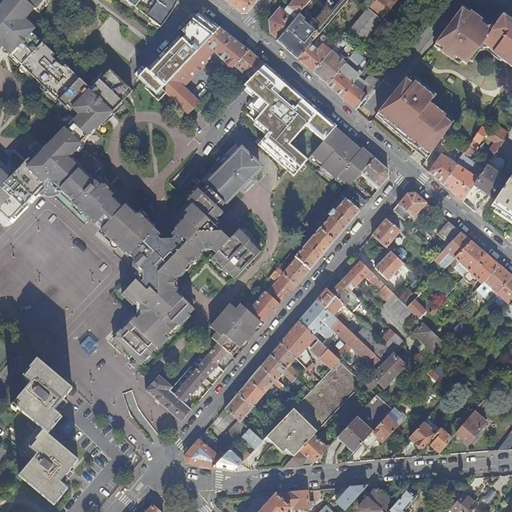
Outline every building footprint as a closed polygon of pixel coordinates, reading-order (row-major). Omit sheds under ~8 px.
[(94,182),(93,184),(78,170),(80,168),(68,157),(81,143),(81,142),(94,129),(96,131),(134,91),(110,69),(91,88),(61,59),(58,61),(54,57),(56,55),(32,32),(35,29),(25,20),(32,11),(34,9),(23,0),(6,0),(0,7),(0,209),(10,220),(40,189),(49,179),(60,190),(73,203),(72,205),(90,222),(92,220),(96,224),(102,229),(101,230),(129,256),(130,256),(135,261),(133,262),(132,265),(133,267),(134,269),(136,270),(138,270),(140,268),(143,271),(143,280),(139,284),(136,280),(122,294),(134,305),(137,303),(142,307),(142,317),(138,321),(135,317),(116,337),(137,356),(132,362),(135,365),(138,362),(140,364),(153,350),(152,350),(157,345),(158,347),(167,338),(166,336),(178,324),(179,325),(189,315),(187,314),(193,307),(190,305),(195,299),(190,294),(184,300),(174,291),(175,286),(176,286),(176,277),(178,275),(179,276),(184,270),(182,267),(192,256),(195,259),(200,253),(199,252),(203,249),(213,248),(217,252),(214,256),(237,278),(260,252),(249,242),(250,241),(233,225),(228,230),(219,221),(218,222),(214,218),(222,211),(219,209),(225,203),(220,199),(207,186),(208,184),(242,149),(230,138),(221,147),(227,153),(209,172),(210,172),(202,181),(205,183),(188,200),(193,205),(186,212),(188,215),(185,219),(186,220),(175,230),(176,232),(172,236),(174,237),(172,239),(170,239),(171,244),(165,244),(161,240),(158,238),(160,235),(155,230),(156,230),(144,219),(143,220),(137,214),(136,215),(126,205),(122,209),(115,203),(111,199),(113,197),(101,186),(99,187),(94,182)] [(51,0),(126,0),(161,27),(167,21),(171,14),(176,5),(178,0),(23,0),(34,9),(35,8),(41,13),(51,0)] [(226,0),(243,14),(247,13),(257,0),(256,0),(226,0)] [(288,4),(283,10),(295,19),(299,14),(310,0),(294,0),(290,6),(288,4)] [(327,0),(323,6),(325,8),(314,21),(312,20),(310,23),(321,33),(349,0),(327,0)] [(377,11),(384,17),(395,4),(390,0),(374,0),(368,8),(374,14),(377,11)] [(511,16),(509,15),(508,17),(502,13),(501,12),(494,22),(484,24),(478,20),(480,18),(461,4),(433,45),(451,58),(454,54),(461,59),(466,62),(468,59),(477,47),(487,45),(497,52),(495,53),(501,58),(511,65),(511,16)] [(283,10),(281,8),(270,21),(271,33),(278,39),(289,26),(295,19),(283,10)] [(380,19),(368,10),(351,31),(362,40),(380,19)] [(210,38),(220,28),(201,13),(186,29),(199,39),(203,33),(210,38)] [(289,26),(278,39),(277,41),(298,60),(311,44),(321,33),(310,23),(299,14),(295,19),(289,26)] [(232,69),(249,51),(220,28),(210,38),(200,49),(162,90),(188,115),(197,106),(200,103),(184,87),(208,62),(206,60),(214,52),(232,69)] [(311,44),(298,60),(313,73),(337,45),(332,41),(327,47),(323,44),(318,50),(311,44)] [(337,45),(313,73),(327,85),(346,63),(336,55),(341,49),(339,47),(341,46),(338,43),(337,45)] [(500,59),(501,58),(495,53),(497,52),(487,45),(477,47),(468,59),(470,60),(478,49),(485,48),(500,59)] [(244,85),(264,64),(249,51),(232,69),(229,72),(244,85)] [(346,63),(327,85),(342,98),(353,84),(359,77),(362,72),(360,70),(357,73),(348,65),(351,61),(353,62),(358,56),(354,53),(346,63)] [(458,63),(461,59),(454,54),(451,58),(458,63)] [(360,70),(362,72),(369,65),(358,56),(353,62),(351,61),(348,65),(357,73),(360,70)] [(275,104),(291,87),(277,75),(260,93),(269,101),(264,106),(265,107),(269,111),(275,104)] [(372,89),(375,86),(379,82),(370,75),(364,82),(367,85),(372,89)] [(377,114),(429,157),(454,121),(430,101),(434,96),(408,75),(377,114)] [(359,77),(353,84),(362,92),(367,85),(364,82),(359,77)] [(353,84),(342,98),(356,110),(370,93),(372,89),(367,85),(362,92),(353,84)] [(289,116),(305,99),(291,87),(275,104),(279,107),(289,116)] [(297,138),(321,113),(305,99),(289,116),(301,128),(294,135),(297,138)] [(259,121),(269,111),(265,107),(255,118),(259,121)] [(282,123),(294,135),(301,128),(289,116),(282,123)] [(494,134),(504,140),(509,132),(500,125),(494,134)] [(495,153),(504,140),(494,134),(483,126),(473,140),(494,154),(495,153)] [(349,187),(372,160),(361,150),(359,152),(345,140),(346,138),(335,128),(312,155),(323,165),(322,167),(336,179),(338,177),(349,187)] [(495,153),(499,156),(507,161),(511,154),(511,145),(504,140),(495,153)] [(469,147),(464,155),(468,158),(470,156),(474,151),(469,147)] [(220,199),(225,203),(244,182),(255,172),(260,167),(249,156),(242,149),(208,184),(207,186),(220,199)] [(474,185),(495,199),(508,181),(490,169),(499,156),(495,153),(494,154),(484,169),(478,178),(474,185)] [(429,172),(443,185),(457,164),(442,154),(429,172)] [(457,164),(478,178),(484,169),(468,158),(464,155),(457,164)] [(388,171),(374,159),(372,160),(349,187),(341,196),(344,198),(345,199),(360,212),(372,198),(358,186),(366,177),(380,189),(389,178),(388,171)] [(443,185),(462,202),(474,185),(478,178),(457,164),(443,185)] [(255,172),(244,182),(249,187),(259,176),(255,172)] [(49,179),(40,189),(47,195),(52,196),(56,194),(60,190),(49,179)] [(491,206),(511,219),(511,180),(509,179),(508,181),(495,199),(491,206)] [(311,201),(324,210),(337,192),(324,183),(311,201)] [(430,216),(435,210),(415,194),(408,195),(394,211),(405,221),(410,216),(414,219),(422,209),(430,216)] [(339,204),(344,198),(341,196),(336,202),(339,204)] [(315,225),(335,241),(360,212),(345,199),(335,212),(333,210),(328,215),(331,217),(322,226),(317,222),(315,225)] [(401,232),(387,219),(373,235),(391,252),(395,248),(391,244),(401,232)] [(99,231),(101,230),(102,229),(96,224),(92,220),(90,222),(94,226),(99,231)] [(450,245),(461,233),(449,223),(438,235),(450,245)] [(297,258),(311,270),(335,241),(315,225),(313,228),(317,231),(296,257),(297,258)] [(455,259),(471,242),(461,233),(450,245),(441,254),(435,261),(439,265),(450,254),(455,259)] [(469,273),(486,255),(471,242),(455,259),(469,273)] [(404,265),(391,252),(376,269),(389,281),(404,265)] [(482,285),(499,266),(486,255),(469,273),(471,275),(467,280),(470,283),(475,278),(482,285)] [(267,294),(280,306),(311,270),(297,258),(284,272),(278,267),(270,276),(277,282),(267,294)] [(465,277),(469,273),(455,259),(450,264),(465,277)] [(381,282),(361,263),(348,276),(347,277),(358,286),(359,285),(362,288),(368,281),(375,287),(381,282)] [(497,294),(511,277),(499,266),(482,285),(479,287),(493,299),(497,294)] [(413,284),(418,279),(415,275),(410,280),(413,284)] [(358,286),(347,277),(331,294),(352,314),(362,303),(356,297),(357,297),(352,292),(358,286)] [(511,305),(511,304),(511,277),(497,294),(511,305)] [(399,299),(381,282),(375,287),(381,293),(379,295),(388,303),(384,307),(391,314),(402,302),(399,299)] [(257,301),(272,315),(280,306),(267,294),(260,288),(258,290),(263,294),(260,297),(255,293),(252,297),(257,301)] [(331,294),(327,290),(318,300),(334,316),(339,310),(350,321),(355,317),(352,314),(331,294)] [(506,311),(511,305),(497,294),(493,299),(494,300),(506,311)] [(334,316),(318,300),(299,322),(314,337),(318,333),(328,341),(335,332),(348,344),(339,353),(344,357),(352,349),(376,372),(384,364),(357,338),(334,316)] [(243,307),(264,325),(272,315),(257,301),(254,305),(249,301),(243,307)] [(426,312),(415,301),(407,308),(412,313),(419,319),(426,312)] [(412,313),(407,308),(402,302),(391,314),(402,324),(412,313)] [(228,353),(235,359),(264,325),(243,307),(240,304),(236,309),(231,315),(225,310),(210,328),(217,333),(212,339),(214,341),(218,344),(228,353)] [(231,315),(236,309),(230,304),(225,310),(231,315)] [(314,337),(299,322),(280,345),(295,359),(296,358),(301,353),(307,358),(309,356),(305,348),(314,337)] [(434,353),(444,344),(435,335),(423,324),(414,334),(434,353)] [(366,328),(357,338),(384,364),(393,354),(380,341),(366,328)] [(380,341),(393,354),(404,343),(391,330),(380,341)] [(340,362),(318,341),(311,349),(333,369),(340,362)] [(207,357),(217,365),(228,353),(218,344),(209,355),(204,352),(203,353),(207,357)] [(295,359),(280,345),(271,356),(290,374),(296,379),(300,375),(290,366),(295,359)] [(376,372),(364,384),(370,390),(377,382),(384,389),(406,365),(393,354),(384,364),(376,372)] [(290,374),(271,356),(261,367),(276,381),(277,381),(283,374),(292,383),(296,379),(290,374)] [(196,370),(206,379),(217,365),(207,357),(196,370)] [(36,359),(29,369),(30,370),(25,378),(31,384),(12,405),(13,405),(19,411),(42,431),(34,440),(36,442),(30,449),(37,454),(18,476),(54,505),(61,497),(59,495),(66,487),(60,482),(77,460),(47,435),(55,426),(54,424),(60,416),(54,411),(72,390),(36,359)] [(312,364),(306,370),(311,375),(313,373),(311,370),(315,366),(312,364)] [(185,382),(195,391),(206,379),(196,370),(191,366),(189,370),(193,373),(187,380),(183,377),(181,379),(185,382)] [(261,367),(250,381),(264,395),(266,392),(273,384),(276,381),(261,367)] [(442,379),(443,379),(446,374),(439,367),(435,373),(442,379)] [(426,373),(439,384),(442,379),(435,373),(430,369),(426,373)] [(146,390),(181,422),(191,410),(184,404),(170,391),(172,389),(173,388),(166,382),(164,380),(165,378),(167,376),(162,372),(156,378),(152,383),(146,390)] [(442,379),(439,384),(450,394),(454,389),(442,379)] [(250,381),(238,395),(252,409),(258,414),(261,410),(255,405),(264,395),(250,381)] [(170,391),(184,404),(195,391),(185,382),(177,392),(172,389),(170,391)] [(238,395),(225,409),(239,422),(248,430),(261,442),(262,443),(265,439),(243,419),(252,409),(238,395)] [(377,396),(373,401),(388,415),(393,410),(377,396)] [(19,411),(13,405),(11,408),(17,413),(19,411)] [(387,417),(398,428),(407,418),(395,408),(393,410),(388,415),(387,417)] [(285,451),(293,458),(314,437),(317,434),(292,411),(287,416),(275,429),(268,437),(275,443),(273,446),(283,454),(285,451)] [(474,413),(456,434),(469,445),(487,423),(474,413)] [(62,418),(60,416),(54,424),(55,426),(62,418)] [(378,439),(383,444),(398,428),(387,417),(372,433),(361,445),(367,451),(378,439)] [(348,448),(354,453),(361,445),(372,433),(356,418),(338,438),(343,443),(342,444),(347,449),(348,448)] [(428,419),(423,424),(436,435),(440,429),(428,419)] [(221,452),(225,455),(231,449),(241,438),(248,430),(239,422),(219,442),(225,448),(221,452)] [(423,424),(410,438),(423,450),(432,439),(436,435),(423,424)] [(444,426),(440,429),(446,434),(449,430),(444,426)] [(431,446),(440,454),(452,439),(446,434),(440,429),(436,435),(432,439),(435,442),(431,446)] [(241,438),(254,451),(261,442),(248,430),(241,438)] [(323,438),(327,442),(334,434),(329,430),(323,438)] [(511,435),(510,434),(497,451),(509,451),(511,446),(511,435)] [(293,458),(283,468),(301,467),(306,459),(313,465),(327,449),(314,437),(293,458)] [(36,442),(34,440),(28,447),(30,449),(36,442)] [(187,464),(212,469),(220,460),(199,440),(185,457),(187,464)] [(220,460),(212,469),(233,472),(240,464),(245,459),(244,457),(241,459),(231,449),(225,455),(220,460)] [(67,489),(66,487),(59,495),(61,497),(67,489)] [(367,487),(349,488),(336,503),(345,511),(367,487)] [(389,511),(394,506),(378,491),(374,491),(358,509),(358,511),(389,511)] [(417,498),(408,491),(394,506),(389,511),(405,511),(417,498)] [(275,494),(274,495),(289,508),(290,508),(292,510),(312,508),(314,506),(314,501),(309,502),(308,492),(275,494)] [(450,509),(453,511),(471,511),(477,505),(463,494),(450,509)] [(274,495),(258,511),(286,511),(289,508),(274,495)]
